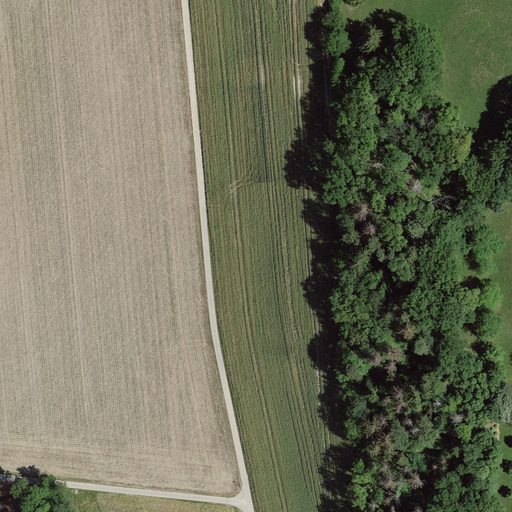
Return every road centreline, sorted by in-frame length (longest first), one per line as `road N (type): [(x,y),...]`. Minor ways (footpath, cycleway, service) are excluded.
road 1 (unclassified): [(248,511),(213,330),(183,0)]
road 2 (track): [(245,501),(0,481)]
